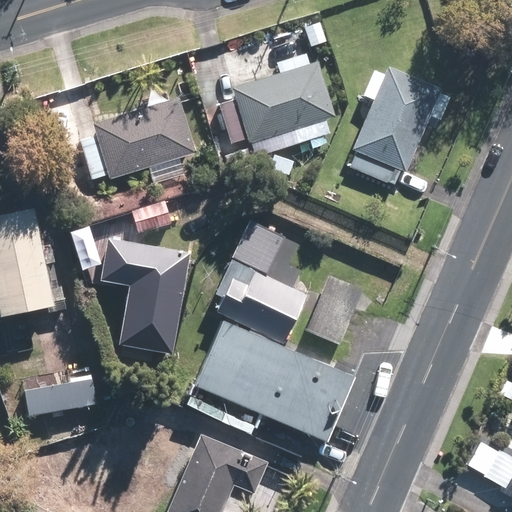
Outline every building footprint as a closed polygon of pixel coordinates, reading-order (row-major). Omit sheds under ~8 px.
[(320,20),(299,27),(307,51),(328,44),(320,20)] [(326,116),(311,68),(231,92),(246,140),(326,116)] [(430,90),(384,73),(354,152),(400,169),(430,90)] [(186,151),(171,104),(94,127),(109,174),(186,151)] [(171,224),(162,199),(127,211),(136,237),(171,224)] [(25,214),(0,218),(0,314),(44,305),(25,214)] [(179,259),(137,251),(120,340),(163,348),(179,259)] [(334,342),(208,294),(183,359),(309,407),(334,342)] [(83,382),(22,392),(26,414),(87,404),(83,382)] [(258,465),(195,440),(166,511),(216,511),(229,481),(249,489),(258,465)] [(511,464),(497,491),(511,498),(511,464)]
